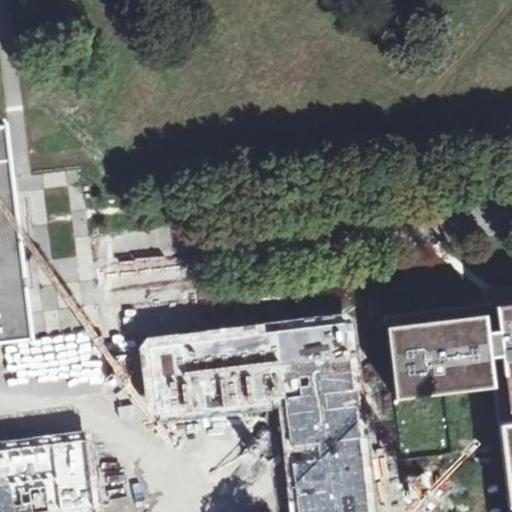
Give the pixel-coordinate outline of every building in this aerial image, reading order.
[(0,341),(29,338),(27,316),(25,301),(3,124),(0,124),(0,341)] [(97,280),(69,282),(70,288),(39,290),(42,332),(100,329),(97,280)] [(511,511),(511,301),(384,314),(393,394),(495,384),(508,511),(511,511)] [(367,511),(348,318),(139,338),(143,376),(147,417),(279,404),(290,511),(367,511)] [(78,427),(0,437),(0,511),(83,511),(90,511),(84,466),(78,427)]
